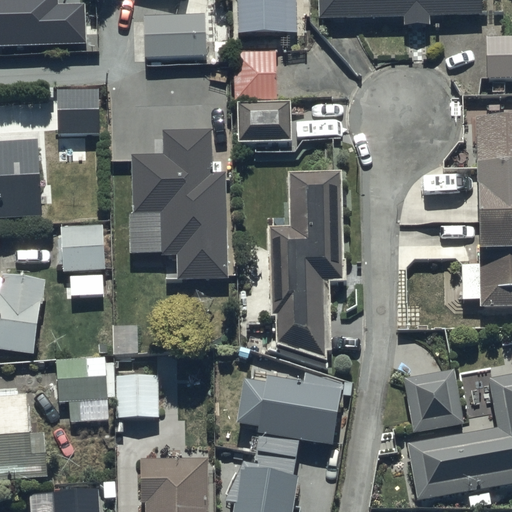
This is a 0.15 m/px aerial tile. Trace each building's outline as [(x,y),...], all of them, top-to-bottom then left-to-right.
[(0,0),(0,45),(86,42),(85,4),(59,4),(58,0),(0,0)] [(292,0),(229,0),(230,42),(294,41),(292,0)] [(312,0),(313,24),(398,22),(398,33),(424,32),(424,22),(481,21),(480,0),(312,0)] [(203,19),(137,22),(139,68),(205,65),(203,19)] [(511,43),(480,45),(481,84),(511,83),(511,43)] [(274,58),(228,59),(230,106),(275,104),(274,58)] [(94,140),(94,95),(53,95),(53,141),(94,140)] [(230,111),(231,150),(287,148),(286,110),(230,111)] [(511,123),(471,124),(472,176),(466,177),(467,270),(454,270),(454,306),(473,306),(473,314),(511,313),(511,123)] [(159,159),(124,161),(127,216),(122,216),(125,265),(173,262),(174,287),(225,285),(220,178),(209,179),(207,135),(158,137),(159,159)] [(0,223),(36,222),(32,150),(0,151),(0,223)] [(269,351),(322,368),(321,290),(335,290),(334,179),(282,180),(283,235),(262,236),(264,322),(269,322),(269,351)] [(103,276),(101,230),(58,233),(61,279),(103,276)] [(0,355),(28,360),(39,285),(0,279),(0,355)] [(104,426),(100,362),(51,366),(54,408),(65,407),(66,429),(104,426)] [(398,385),(407,438),(459,429),(450,376),(398,385)] [(400,451),(411,507),(511,487),(511,378),(483,384),(492,432),(400,451)] [(157,381),(111,382),(112,424),(158,423),(157,381)] [(258,390),(235,386),(227,429),(254,434),(247,471),(235,469),(217,508),(228,510),(227,511),(289,511),(295,486),(286,485),(293,447),(324,453),(336,397),(259,382),(258,390)] [(0,485),(43,482),(40,438),(23,439),(20,401),(0,402),(0,485)] [(202,511),(202,465),(135,465),(135,507),(141,507),(140,511),(202,511)] [(94,511),(94,497),(25,501),(26,511),(94,511)]
